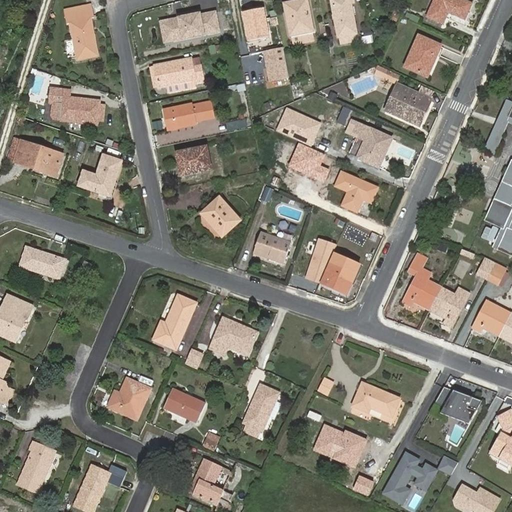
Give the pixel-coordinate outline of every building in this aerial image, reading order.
[(460,24),(467,8),(448,0),(432,0),(422,22),(437,28),(443,16),(460,24)] [(78,57),(99,53),(92,15),(94,14),(91,1),(65,7),(68,20),(71,19),(78,57)] [(354,40),(346,1),(327,5),(335,43),(337,43),(338,51),(354,48),(352,40),(354,40)] [(292,8),(284,9),(290,38),(312,34),(306,3),(292,5),(292,8)] [(217,11),(160,22),(164,45),(222,34),(217,11)] [(267,40),(262,11),(241,15),(247,44),(267,40)] [(393,28),(398,19),(392,16),(388,26),(393,28)] [(429,61),(436,46),(417,38),(403,68),(424,78),(431,62),(429,61)] [(438,48),(436,46),(429,61),(431,62),(438,48)] [(201,57),(194,59),(196,69),(203,67),(201,57)] [(196,69),(194,59),(156,66),(160,88),(168,86),(196,80),(197,85),(206,83),(203,67),(196,69)] [(388,75),(376,69),(373,76),(385,81),(388,75)] [(196,80),(168,86),(170,94),(198,88),(197,85),(196,80)] [(292,100),(304,98),(301,81),(290,83),(292,100)] [(66,114),(65,119),(96,122),(96,118),(101,118),(102,104),(97,103),(97,100),(67,97),(67,89),(48,87),(47,101),(51,102),(59,102),(59,113),(66,114)] [(416,128),(427,103),(426,102),(414,97),(394,87),(383,112),(416,128)] [(418,89),(414,97),(426,102),(429,94),(418,89)] [(50,117),(58,119),(65,119),(66,114),(59,113),(59,102),(51,102),(50,117)] [(192,103),(163,109),(167,129),(197,124),(196,121),(214,117),(211,102),(193,105),(192,103)] [(511,103),(508,102),(487,149),(494,152),(508,122),(511,123),(511,164),(505,181),(511,183),(511,207),(511,209),(495,202),(487,220),(502,227),(494,246),(511,254),(511,103)] [(226,130),(245,128),(244,119),(225,121),(226,130)] [(153,130),(161,128),(159,120),(151,122),(153,130)] [(344,132),(353,136),(358,124),(350,121),(344,132)] [(358,124),(353,136),(345,153),(375,167),(388,138),(358,124)] [(14,163),(21,142),(15,140),(9,161),(14,163)] [(43,168),(57,172),(63,154),(21,142),(14,163),(42,172),(43,168)] [(211,170),(207,147),(177,153),(181,175),(211,170)] [(112,194),(122,159),(103,153),(97,173),(84,170),(80,185),(112,194)] [(367,203),(374,188),(339,172),(332,187),(345,192),(339,205),(353,212),(358,199),(367,203)] [(269,202),(274,189),(264,186),(260,199),(269,202)] [(240,221),(218,197),(200,214),(221,238),(240,221)] [(260,248),(259,254),(282,262),(290,241),(260,231),(254,246),(260,248)] [(447,246),(440,244),(438,249),(445,252),(447,246)] [(59,279),(65,260),(26,248),(21,266),(59,279)] [(473,258),(474,254),(463,250),(461,254),(473,258)] [(346,294),(359,264),(334,253),(321,282),(346,294)] [(432,306),(441,288),(427,281),(431,274),(421,268),(427,259),(418,255),(410,270),(418,274),(404,302),(411,306),(413,301),(423,307),(425,303),(432,306)] [(487,279),(495,263),(486,259),(478,275),(487,279)] [(88,272),(92,264),(85,261),(81,269),(88,272)] [(497,284),(505,268),(495,263),(487,279),(497,284)] [(451,327),(469,294),(460,289),(456,295),(441,288),(432,306),(439,310),(437,314),(447,319),(445,324),(451,327)] [(27,320),(33,306),(8,295),(0,312),(0,320),(1,320),(0,322),(0,335),(16,342),(26,319),(27,320)] [(176,350),(197,303),(179,296),(166,324),(162,322),(154,340),(176,350)] [(502,332),(511,314),(488,301),(474,328),(480,332),(483,327),(493,333),(495,329),(502,332)] [(511,314),(502,332),(508,336),(506,340),(511,343),(511,314)] [(249,354),(258,333),(224,318),(211,349),(224,355),(228,345),(249,354)] [(197,369),(203,355),(193,351),(186,365),(197,369)] [(9,383),(3,381),(11,364),(0,358),(0,401),(1,402),(9,383)] [(328,396),(334,383),(324,378),(318,391),(328,396)] [(137,420),(151,389),(128,379),(118,398),(113,396),(108,407),(137,420)] [(363,383),(353,406),(369,413),(371,409),(392,417),(400,399),(363,383)] [(276,401),(279,394),(261,386),(245,423),(248,425),(245,431),(260,438),(269,416),(270,414),(276,401)] [(483,401),(443,387),(435,402),(445,406),(441,413),(470,424),(483,401)] [(197,424),(206,403),(173,388),(164,409),(197,424)] [(276,401),(270,414),(269,416),(276,419),(282,404),(276,401)] [(511,426),(511,410),(498,418),(505,431),(511,426)] [(319,418),(309,413),(304,423),(314,428),(319,418)] [(205,432),(201,448),(215,451),(218,435),(205,432)] [(511,435),(510,437),(502,433),(491,454),(511,465),(511,435)] [(38,494),(56,451),(33,442),(29,451),(33,453),(19,486),(38,494)] [(437,468),(405,451),(383,494),(403,504),(411,489),(406,487),(412,475),(418,478),(413,485),(427,492),(439,470),(451,476),(458,462),(444,455),(437,468)] [(233,494),(215,486),(223,467),(205,459),(196,478),(200,479),(192,496),(225,511),(233,494)] [(96,507),(111,474),(92,465),(77,498),(96,507)] [(472,511),(474,511),(475,511),(494,511),(501,501),(483,491),(480,497),(463,487),(455,502),(457,508),(464,511),(472,511)]
